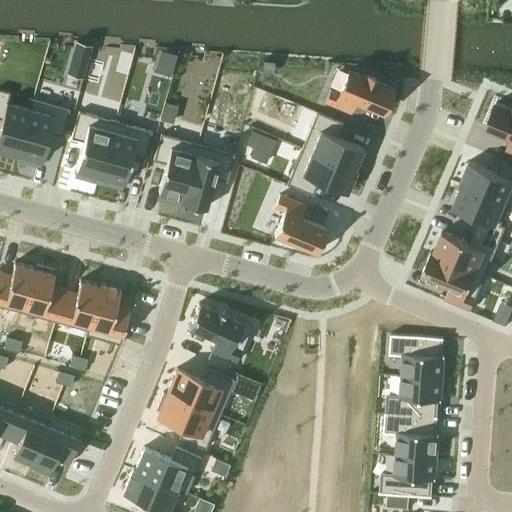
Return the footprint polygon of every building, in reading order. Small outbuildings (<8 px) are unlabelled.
[(330,89),(325,102),(351,113),(356,101),(382,112),(392,88),(378,82),(379,80),(365,74),(364,76),(349,70),(340,93),(330,89)] [(0,89),(0,118),(2,119),(0,124),(0,151),(17,156),(30,109),(7,102),(10,93),(0,89)] [(30,109),(17,156),(19,156),(19,154),(42,160),(50,133),(62,136),(70,109),(56,105),(33,99),(30,109)] [(497,103),(486,127),(511,137),(511,140),(508,150),(511,152),(511,107),(511,108),(511,109),(497,103)] [(79,111),(72,139),(84,142),(76,170),(100,176),(115,121),(79,111)] [(317,112),(302,148),(357,171),(357,170),(355,169),(364,148),(337,137),(343,123),(317,112)] [(115,121),(100,176),(125,183),(132,155),(145,159),(152,131),(115,121)] [(161,134),(154,161),(166,164),(159,192),(182,199),(181,201),(182,201),(197,144),(161,134)] [(197,144),(182,201),(206,208),(215,178),(228,181),(235,154),(197,144)] [(302,148),(287,184),(313,195),(319,181),(347,193),(357,171),(302,148)] [(469,161),(460,183),(511,205),(511,164),(503,161),(498,173),(469,161)] [(462,185),(453,206),(480,217),(474,230),(500,241),(506,227),(501,225),(509,205),(511,206),(511,205),(460,183),(460,184),(462,185)] [(284,212),(274,234),(278,236),(277,238),(290,244),(291,242),(317,253),(327,228),(301,217),(306,206),(280,195),(274,208),(284,212)] [(431,251),(431,252),(486,275),(500,241),(474,230),(469,242),(443,231),(434,252),(431,251)] [(431,252),(422,274),(451,286),(445,299),(471,310),(486,275),(431,252)] [(0,270),(0,305),(22,312),(35,267),(15,261),(12,274),(0,270)] [(35,267),(22,312),(55,321),(64,288),(51,284),(54,272),(52,271),(53,268),(36,263),(35,267)] [(64,288),(55,321),(87,329),(85,334),(86,335),(101,282),(100,282),(99,284),(80,279),(77,292),(64,288)] [(101,282),(86,335),(120,344),(131,306),(116,302),(121,288),(101,282)] [(199,303),(189,327),(216,338),(211,350),(237,361),(242,347),(252,325),(228,315),(229,312),(215,307),(214,309),(199,303)] [(391,335),(390,353),(404,354),(402,375),(443,378),(445,355),(441,355),(443,337),(420,336),(413,335),(409,335),(391,334),(391,335)] [(7,337),(4,348),(12,351),(15,339),(7,337)] [(15,339),(12,351),(19,353),(22,341),(15,339)] [(1,355),(0,357),(0,367),(5,369),(8,357),(1,355)] [(73,355),(69,366),(77,369),(80,357),(73,355)] [(80,357),(77,369),(85,371),(88,359),(80,357)] [(177,368),(168,391),(220,413),(235,378),(209,367),(204,379),(177,368)] [(59,371),(56,383),(64,385),(67,373),(59,371)] [(67,373),(64,385),(71,387),(75,376),(67,373)] [(387,395),(385,413),(437,417),(438,401),(441,401),(443,378),(402,375),(401,396),(387,395)] [(163,393),(156,409),(160,410),(158,414),(184,426),(179,438),(205,448),(220,413),(168,391),(166,394),(163,393)] [(0,398),(0,434),(5,437),(18,406),(0,398)] [(18,406),(5,437),(17,442),(12,454),(20,457),(30,462),(29,464),(30,464),(51,414),(50,414),(48,419),(18,406)] [(385,413),(384,432),(398,433),(397,454),(437,457),(439,434),(435,434),(437,417),(385,413)] [(51,414),(30,464),(49,472),(55,458),(68,464),(84,428),(51,414)] [(133,468),(132,469),(187,492),(201,457),(176,446),(171,458),(144,447),(135,469),(133,468)] [(382,473),(380,493),(431,497),(432,479),(436,480),(437,457),(397,454),(395,474),(382,473)] [(123,491),(122,492),(151,505),(148,511),(171,511),(168,511),(177,489),(186,493),(187,492),(132,469),(123,491)]
